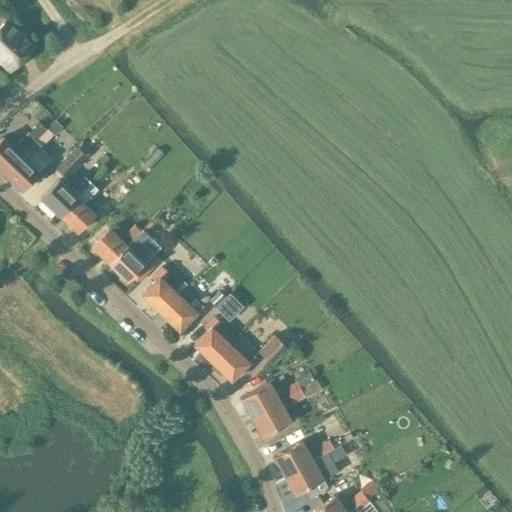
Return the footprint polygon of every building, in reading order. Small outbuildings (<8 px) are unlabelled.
[(0,24),(0,59),(9,69),(33,44),(6,18),(0,24)] [(0,139),(0,169),(2,172),(34,139),(45,128),(38,121),(13,147),(2,137),(0,139)] [(20,154),(2,172),(21,189),(38,171),(26,159),(40,145),(35,140),(34,139),(20,154)] [(65,178),(86,156),(76,147),(56,168),(65,178)] [(40,197),(58,214),(89,182),(83,176),(75,185),(70,191),(58,179),(40,197)] [(94,214),(83,203),(88,198),(96,189),(89,182),(58,214),(76,232),(94,214)] [(134,224),(125,233),(131,239),(140,230),(134,224)] [(109,227),(91,246),(109,263),(126,245),(109,227)] [(126,245),(109,263),(126,280),(144,262),(160,245),(142,228),(140,230),(131,239),(126,245)] [(141,294),(160,312),(177,294),(163,279),(169,273),(161,265),(150,276),(154,280),(141,294)] [(193,279),(189,284),(193,288),(198,283),(193,279)] [(218,291),(209,300),(215,305),(223,296),(218,291)] [(177,294),(160,312),(179,330),(192,316),(195,320),(206,309),(198,301),(192,307),(177,294)] [(229,294),(215,308),(224,316),(238,302),(229,294)] [(212,362),(229,344),(215,330),(221,323),(213,315),(202,327),(206,330),(193,344),(212,362)] [(258,351),(271,364),(272,365),(287,348),(273,335),(258,351)] [(244,358),(229,344),(212,362),(231,380),(244,366),(247,370),(258,359),(250,351),(244,358)] [(278,373),(291,363),(286,356),(273,365),(278,373)] [(300,389),(289,396),(293,404),(305,397),(321,389),(316,380),(313,382),(313,381),(300,389)] [(251,417),(279,401),(269,382),(240,397),(251,417)] [(285,389),(289,396),(300,389),(296,382),(285,389)] [(290,420),(279,401),(251,417),(261,436),(290,420)] [(301,440),(273,456),(283,475),(312,459),(305,447),(301,440)] [(329,441),(317,447),(321,455),(327,452),(333,448),(329,441)] [(312,459),(283,475),(294,494),(323,478),(337,470),(332,461),(345,454),(340,445),(333,448),(327,452),(321,455),(312,460),(312,459)] [(356,505),(366,498),(360,491),(350,499),(355,505),(355,506),(356,505)] [(346,511),(347,511),(333,495),(310,511),(346,511)] [(366,498),(356,505),(360,510),(370,503),(366,498)]
